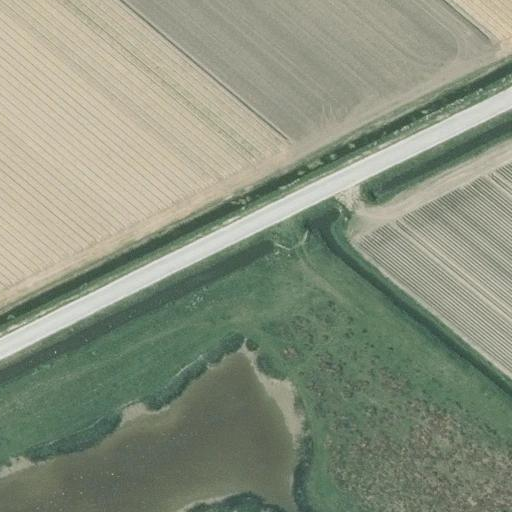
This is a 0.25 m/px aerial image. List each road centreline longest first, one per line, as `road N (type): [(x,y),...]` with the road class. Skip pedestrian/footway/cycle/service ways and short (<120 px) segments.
road 1 (unclassified): [(0,350),(511,99)]
road 2 (track): [(345,179),(363,214),(353,223),(354,239),(511,371)]
